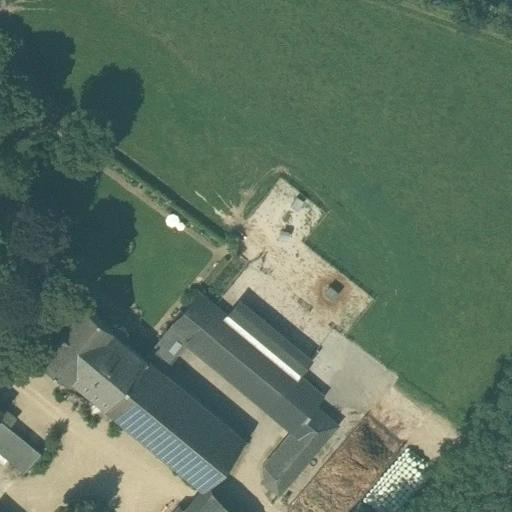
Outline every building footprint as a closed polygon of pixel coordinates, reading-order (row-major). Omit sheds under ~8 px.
[(160,370),(185,340),(295,429),(262,465),(262,482),(278,495),(336,424),(287,384),(311,355),(241,298),(226,316),(213,306),(197,293),(145,358),(146,359),(160,370)] [(55,332),(37,354),(67,379),(68,377),(105,408),(146,359),(145,358),(126,342),(110,328),(111,326),(110,325),(81,301),(63,322),(57,317),(49,327),(55,332)] [(146,359),(105,408),(202,487),(209,480),(243,438),(160,370),(146,359)] [(0,452),(23,472),(39,453),(0,420),(0,452)] [(248,511),(209,480),(202,487),(173,511),(248,511)]
